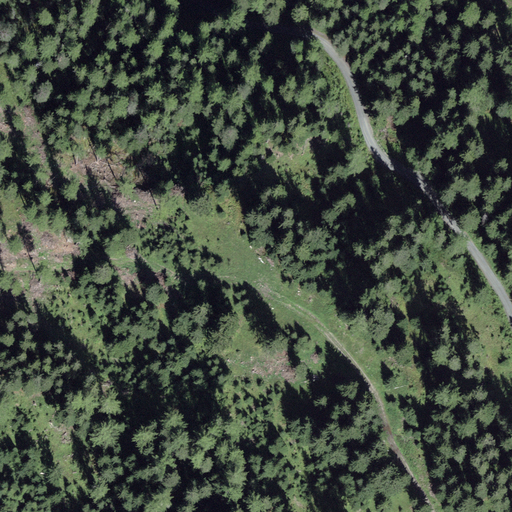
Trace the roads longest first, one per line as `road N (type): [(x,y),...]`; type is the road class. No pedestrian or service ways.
road 1 (track): [(511,313),(434,197),(371,145),(344,65),(313,35),(257,24),(202,0)]
road 2 (track): [(431,511),(357,364),(269,264)]
